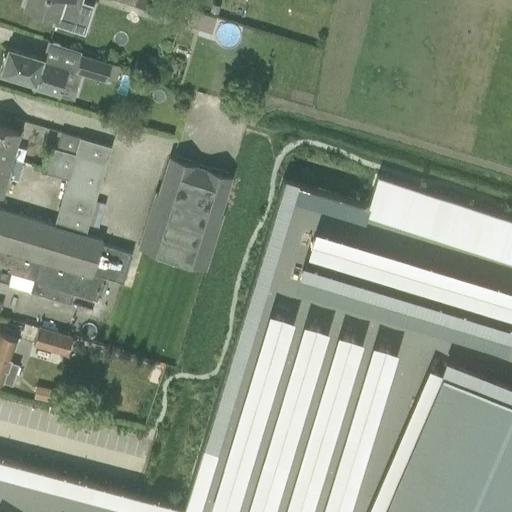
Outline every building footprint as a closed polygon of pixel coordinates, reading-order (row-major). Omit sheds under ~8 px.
[(26,0),(24,6),(53,15),(57,0),(72,0),(76,1),(76,0),(26,0)] [(211,4),(208,12),(217,14),(219,7),(211,4)] [(192,11),(188,25),(211,32),(215,18),(192,11)] [(0,70),(0,72),(33,83),(32,87),(58,95),(66,69),(40,61),(41,58),(7,47),(6,52),(2,53),(1,58),(3,61),(0,70)] [(105,80),(110,63),(79,54),(74,71),(105,80)] [(0,126),(0,154),(10,157),(17,131),(0,126)] [(41,172),(66,180),(97,190),(109,147),(60,132),(55,148),(48,146),(41,172)] [(10,157),(0,154),(0,191),(4,176),(16,180),(21,160),(10,157)] [(230,176),(200,166),(201,164),(199,164),(199,166),(169,156),(158,193),(155,192),(137,247),(204,268),(222,213),(219,212),(230,176)] [(97,190),(66,180),(56,213),(53,222),(85,232),(97,190)] [(0,250),(101,280),(102,276),(122,282),(125,271),(131,252),(101,243),(102,239),(0,208),(0,250)] [(304,289),(315,228),(259,218),(249,272),(290,279),(289,286),(304,289)] [(0,286),(4,288),(5,286),(29,293),(29,291),(69,303),(73,293),(95,300),(101,280),(0,250),(0,286)] [(32,344),(65,355),(70,338),(38,327),(32,344)] [(0,382),(1,382),(1,380),(4,381),(7,379),(9,376),(12,369),(12,365),(11,361),(8,360),(16,337),(10,335),(9,335),(4,333),(0,331),(0,382)] [(511,511),(511,396),(431,370),(384,511),(511,511)] [(35,384),(33,396),(50,400),(53,388),(35,384)] [(0,491),(88,511),(262,511),(0,450),(0,491)]
